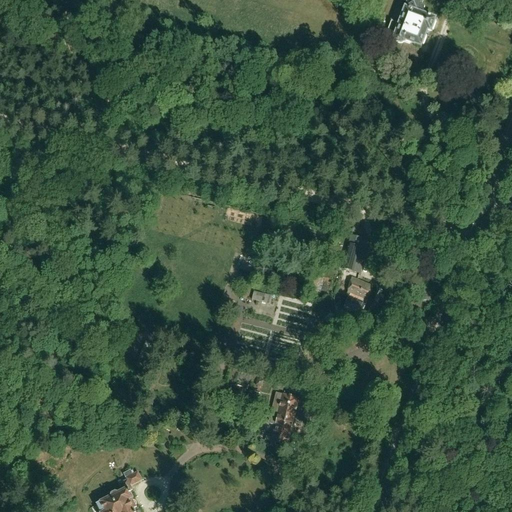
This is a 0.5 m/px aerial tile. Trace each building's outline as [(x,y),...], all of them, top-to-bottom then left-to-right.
[(409,0),(408,3),(399,0),(398,0),(386,33),(396,37),(395,39),(397,43),(401,44),(406,42),(421,47),(427,31),(430,32),(435,21),(422,16),(425,9),(420,7),(422,0),(409,0)] [(341,270),(359,275),(365,253),(360,252),(363,240),(351,237),(349,245),(348,245),(341,270)] [(350,297),(366,303),(373,288),(353,280),(347,295),(350,297)] [(252,301),(270,306),(272,297),(254,293),(252,301)] [(366,303),(350,297),(344,311),(349,313),(347,317),(354,320),(356,316),(360,318),(366,303)] [(146,341),(135,368),(146,372),(156,346),(146,341)] [(239,404),(243,388),(233,386),(229,402),(239,404)] [(259,404),(261,395),(260,395),(260,394),(259,394),(259,391),(252,390),(251,392),(250,392),(248,392),(246,400),(247,400),(247,405),(257,407),(257,403),(259,404)] [(286,450),(298,400),(284,397),(281,407),(274,405),(269,425),(276,427),(271,447),(286,450)] [(111,498),(101,504),(97,506),(100,511),(133,511),(133,510),(136,509),(132,500),(129,493),(133,491),(131,488),(143,482),(138,473),(133,475),(131,471),(123,475),(126,481),(119,485),(123,492),(118,495),(116,494),(112,496),(111,498)]
